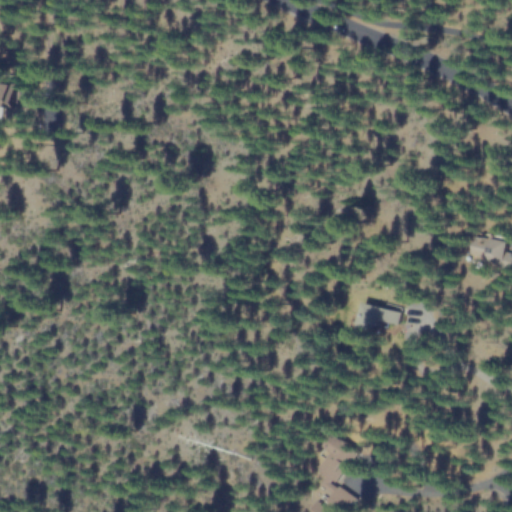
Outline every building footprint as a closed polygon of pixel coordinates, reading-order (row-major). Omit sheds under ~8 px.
[(0,105),(25,107),(26,97),(23,96),(25,82),(0,79),(0,105)] [(505,262),(509,240),(493,238),(490,259),(505,262)] [(405,309),(368,301),(362,329),(374,331),(375,325),(384,326),(385,320),(402,323),(405,309)] [(332,500),(349,511),(359,496),(338,483),(349,466),(330,454),(321,470),(329,475),(323,484),(337,493),(332,500)] [(332,511),(351,511),(340,503),(332,511)]
